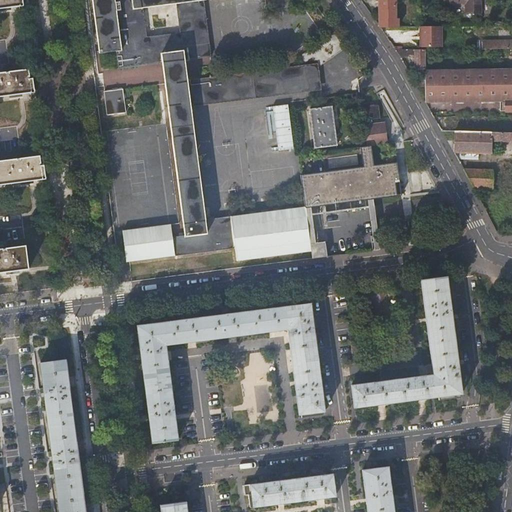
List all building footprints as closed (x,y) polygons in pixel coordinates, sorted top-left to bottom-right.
[(93,0),(100,51),(116,49),(119,67),(163,62),(183,219),(206,217),(191,102),(321,85),(319,62),(343,44),(334,30),(302,55),(303,65),(188,80),(185,59),(211,56),(203,0),(93,0)] [(378,0),(379,26),(398,26),(399,17),(396,17),(395,0),(378,0)] [(480,0),(440,0),(440,2),(466,2),(466,13),(481,13),(480,0)] [(443,46),(443,25),(419,25),(420,47),(443,46)] [(485,41),(485,48),(511,48),(511,40),(485,40),(485,41)] [(415,69),(424,69),(425,52),(428,52),(428,48),(415,49),(415,54),(415,69)] [(29,68),(0,72),(0,95),(32,91),(32,90),(35,90),(33,78),(31,78),(29,68)] [(511,68),(426,69),(425,100),(511,100),(511,68)] [(123,87),(105,90),(107,112),(126,110),(123,87)] [(367,100),(369,114),(382,112),(380,98),(367,100)] [(294,148),(289,104),(273,106),(273,110),(267,111),(269,129),(276,128),(278,150),(294,148)] [(333,105),(310,108),(315,147),(338,145),(333,105)] [(369,118),(372,140),(389,137),(386,116),(369,118)] [(473,124),(473,117),(455,117),(455,130),(484,131),(484,125),(473,124)] [(511,132),(507,132),(484,131),(455,130),(454,151),(474,152),(492,153),(492,140),(511,140),(511,132)] [(374,161),(372,145),(361,146),(363,161),(301,169),(305,206),(306,206),(399,196),(397,182),(402,182),(399,157),(374,161)] [(454,153),(457,159),(473,161),(474,152),(454,151),(454,153)] [(41,155),(0,160),(0,183),(43,177),(46,177),(44,164),(42,165),(41,155)] [(493,170),(493,172),(504,173),(506,161),(501,161),(493,166),(493,170)] [(463,169),(472,186),(492,187),(493,172),(493,170),(463,169)] [(206,217),(183,219),(185,234),(172,235),(171,223),(123,228),(127,259),(237,246),(239,259),(312,250),(306,206),(305,206),(206,217)] [(0,272),(29,268),(26,245),(0,248),(0,272)] [(422,280),(434,375),(352,385),(355,407),(438,396),(438,399),(460,397),(460,394),(462,393),(447,277),(422,280)] [(289,330),(300,415),(302,414),(303,417),(324,414),(324,411),(326,411),(312,303),(138,325),(153,442),(178,439),(167,345),(289,330)] [(85,511),(66,360),(41,363),(58,511),(85,511)] [(393,511),(388,467),(362,470),(367,511),(393,511)] [(254,508),(337,497),(333,474),(245,486),(246,496),(249,496),(251,508),(254,508)] [(187,511),(186,503),(161,506),(161,511),(187,511)]
